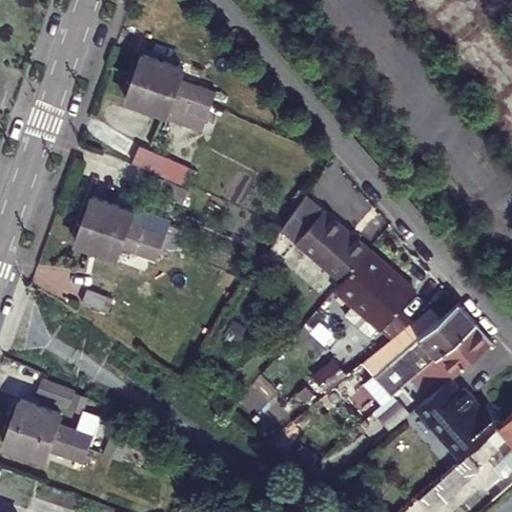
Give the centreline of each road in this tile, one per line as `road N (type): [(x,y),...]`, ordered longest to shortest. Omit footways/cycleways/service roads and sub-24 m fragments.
road 1 (residential): [(206,0),(511,341)]
road 2 (residential): [(84,0),(0,242)]
